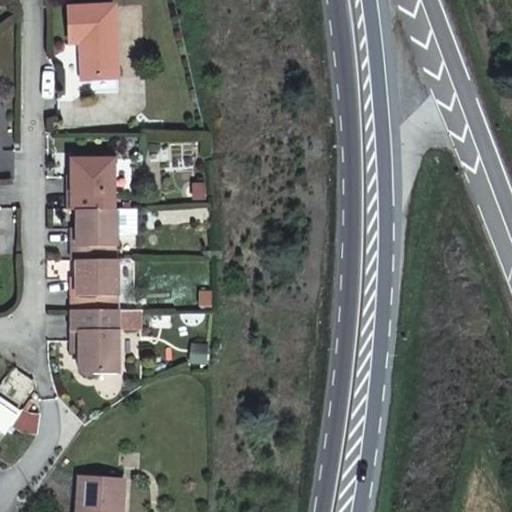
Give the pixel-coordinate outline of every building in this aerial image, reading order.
[(66,36),(75,36),(80,35),(81,44),(76,44),(78,73),(112,71),(109,0),(65,2),(66,36)] [(113,83),(112,71),(78,73),(78,84),(113,83)] [(68,156),(69,206),(75,206),(111,206),(110,156),(68,156)] [(115,256),(114,206),(111,206),(75,206),(75,224),(76,242),(69,242),(69,256),(76,256),(115,256)] [(70,306),(116,306),(115,256),(76,256),(76,291),(71,291),(70,306)] [(117,369),(116,306),(70,306),(70,329),(79,329),(79,349),(79,369),(117,369)] [(71,349),(79,349),(79,329),(70,329),(71,349)] [(0,397),(0,429),(3,432),(19,411),(0,397)] [(128,478),(84,473),(79,511),(119,511),(125,511),(128,478)]
